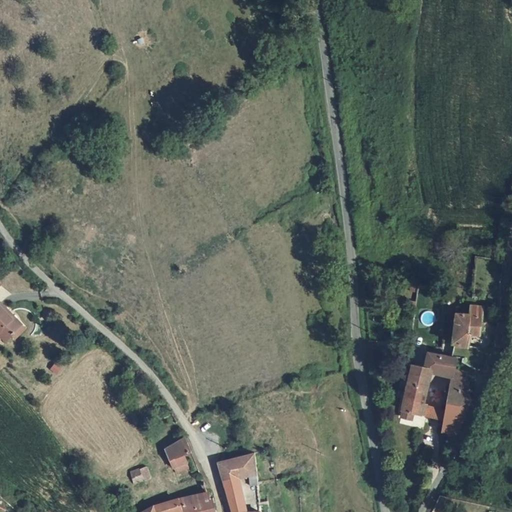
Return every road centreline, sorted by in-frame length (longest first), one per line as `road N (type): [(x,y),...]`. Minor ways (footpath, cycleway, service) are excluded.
road 1 (track): [(0,202),(29,153),(115,55),(128,65),(132,173),(150,284),(189,392),(193,432)]
road 2 (tertiary): [(316,0),(385,511)]
road 3 (unclassified): [(212,477),(193,432),(143,369),(28,264),(0,226)]
road 4 (unclassified): [(425,511),(487,382),(511,249)]
